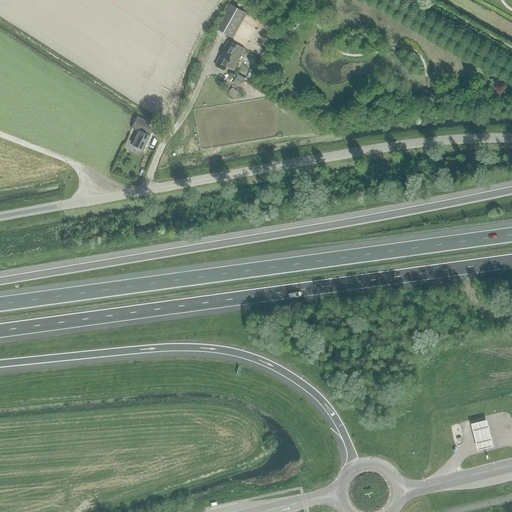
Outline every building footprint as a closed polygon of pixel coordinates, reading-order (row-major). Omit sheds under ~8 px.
[(231,37),(245,12),(231,4),(217,29),(231,37)] [(234,70),(245,49),(229,41),(216,66),(224,70),(226,66),(234,70)] [(243,83),(235,79),(233,83),(240,87),(243,83)] [(143,150),(152,131),(147,129),(150,123),(136,117),(131,128),(138,131),(132,145),(143,150)] [(479,419),(472,421),(472,424),(475,434),(478,444),(478,448),(486,446),(494,444),(493,440),(491,430),(488,420),(487,417),(479,419)]
